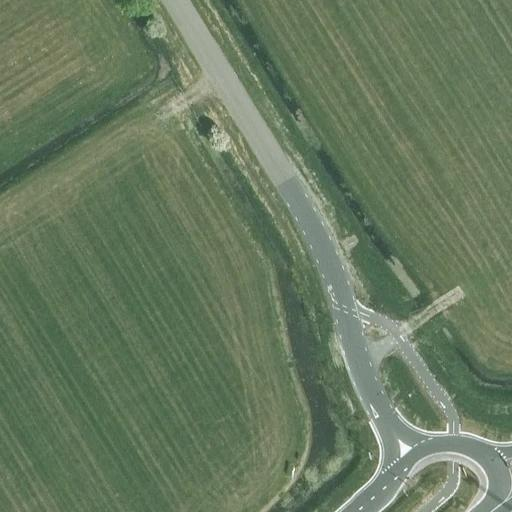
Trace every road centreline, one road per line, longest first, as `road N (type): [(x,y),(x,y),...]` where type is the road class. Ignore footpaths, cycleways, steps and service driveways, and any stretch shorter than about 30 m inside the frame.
road 1 (secondary): [(387,423),(357,360),(320,243),(173,0)]
road 2 (track): [(461,291),(357,360)]
